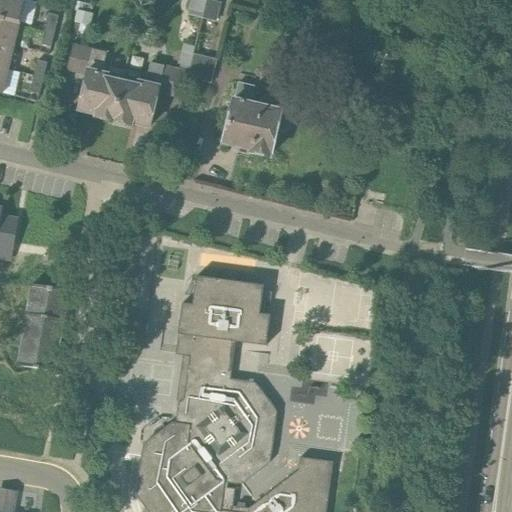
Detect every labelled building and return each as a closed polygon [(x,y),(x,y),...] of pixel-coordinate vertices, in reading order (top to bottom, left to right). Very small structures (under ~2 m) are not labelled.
[(0,0),(0,18),(20,23),(26,0),(25,0),(0,0)] [(203,18),(207,0),(206,0),(191,0),(188,15),(203,18)] [(207,0),(203,18),(216,21),(220,4),(207,0)] [(93,21),(94,12),(73,9),(73,34),(83,34),(88,21),(93,21)] [(46,28),(55,30),(59,16),(49,14),(46,28)] [(0,42),(14,46),(20,23),(0,18),(0,42)] [(356,26),(343,23),(339,38),(352,41),(356,26)] [(51,47),(55,30),(46,28),(41,45),(51,47)] [(0,67),(9,69),(14,46),(0,42),(0,67)] [(113,122),(125,72),(104,67),(107,53),(93,50),(94,48),(73,44),(67,72),(86,76),(78,111),(95,115),(95,118),(113,122)] [(34,75),(44,77),(47,63),(38,61),(34,75)] [(125,72),(113,122),(131,126),(132,124),(149,128),(158,92),(182,98),(189,71),(164,65),(163,67),(150,64),(147,77),(125,72)] [(0,93),(3,94),(9,69),(0,67),(0,93)] [(40,94),(44,77),(34,75),(30,92),(40,94)] [(251,104),(255,87),(239,83),(235,100),(234,100),(224,144),(251,150),(250,152),(270,157),(277,129),(284,131),(289,127),(292,117),(289,111),(280,109),(282,100),(264,96),(262,106),(251,104)] [(0,257),(10,259),(16,221),(0,218),(0,209),(0,210),(0,209),(0,257)] [(263,285),(195,277),(192,305),(181,304),(175,356),(190,357),(185,400),(178,403),(176,423),(172,423),(144,445),(136,496),(148,511),(326,511),(332,463),(301,459),(299,471),(249,511),(238,509),(238,508),(233,507),(235,490),(225,488),(225,483),(241,485),(270,463),(277,412),(255,383),(231,380),(235,342),(266,346),(270,315),(259,314),(263,285)] [(21,347),(18,366),(55,372),(56,372),(65,318),(66,311),(69,292),(46,288),(32,286),(21,347)] [(109,492),(111,475),(102,473),(100,491),(109,492)] [(0,490),(0,507),(18,510),(22,487),(1,484),(0,490)]
